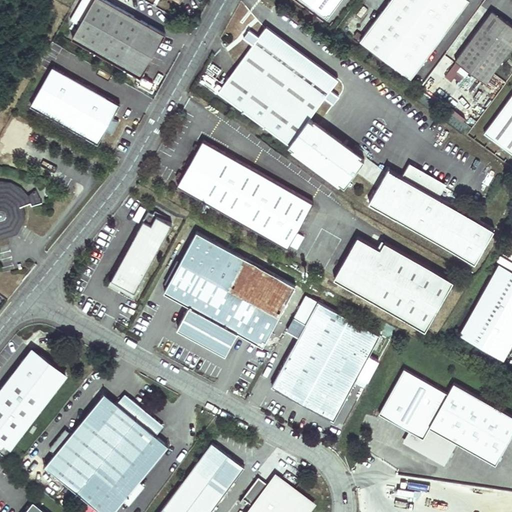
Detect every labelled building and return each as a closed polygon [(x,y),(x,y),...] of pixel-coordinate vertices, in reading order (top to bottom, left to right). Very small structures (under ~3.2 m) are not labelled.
[(100,0),(91,0),(70,38),(137,77),(162,34),(100,0)] [(297,0),(325,19),(338,0),(297,0)] [(351,37),(408,78),(465,0),(387,0),(360,37),(354,33),(351,37)] [(491,10),(489,12),(502,21),(507,21),(491,10)] [(489,12),(454,61),(455,61),(461,66),(484,83),(511,44),(511,25),(507,21),(502,21),(489,12)] [(269,26),(265,31),(336,84),(339,79),(269,26)] [(265,31),(220,91),(290,144),(289,146),(344,187),(365,160),(310,119),(336,84),(265,31)] [(455,61),(443,77),(450,82),(461,66),(455,61)] [(116,104),(49,68),(28,106),(94,142),(116,104)] [(511,91),(481,134),(511,156),(511,91)] [(27,143),(33,127),(12,119),(5,135),(27,143)] [(203,139),(177,185),(287,248),(289,244),(297,248),(304,236),(296,232),(314,201),(203,139)] [(441,185),(408,166),(403,176),(389,168),(369,203),(475,263),(495,228),(436,195),(441,185)] [(0,236),(12,232),(21,218),(17,207),(27,204),(29,206),(37,203),(33,191),(25,196),(17,189),(7,183),(0,181),(0,236)] [(172,223),(149,210),(118,266),(124,269),(118,281),(125,285),(126,282),(131,284),(129,288),(135,291),(172,223)] [(194,231),(162,291),(187,305),(175,327),(224,354),(236,331),(260,345),(293,284),(194,231)] [(358,235),(334,277),(426,330),(454,280),(385,241),(381,248),(358,235)] [(124,269),(118,266),(112,278),(118,281),(124,269)] [(458,338),(502,362),(511,345),(511,274),(498,266),(458,338)] [(367,355),(378,335),(304,295),(292,318),(304,324),(270,386),(332,419),(356,375),(366,381),(377,360),(367,355)] [(68,373),(33,346),(24,358),(25,357),(26,356),(27,356),(29,355),(30,354),(32,354),(33,353),(35,353),(36,353),(39,354),(40,354),(42,354),(44,355),(46,356),(66,376),(68,373)] [(66,376),(46,356),(44,355),(42,354),(40,354),(39,354),(36,353),(35,353),(33,353),(32,354),(30,354),(29,355),(27,356),(26,356),(25,357),(24,358),(19,365),(23,368),(17,374),(14,371),(0,389),(0,437),(12,447),(66,376)] [(23,368),(19,365),(14,371),(17,374),(23,368)] [(511,431),(511,416),(452,383),(446,394),(402,369),(377,413),(408,430),(401,442),(443,465),(456,442),(494,463),(511,431)] [(54,455),(44,467),(99,511),(115,511),(124,501),(131,506),(147,486),(140,481),(169,445),(157,435),(165,425),(126,393),(117,403),(105,393),(71,434),(66,429),(48,450),(54,455)] [(209,442),(157,511),(208,511),(241,467),(209,442)] [(411,473),(376,492),(387,511),(417,511),(429,506),(411,473)] [(277,475),(275,477),(270,485),(258,476),(242,497),(254,506),(249,511),(307,511),(314,502),(299,491),(277,475)] [(47,511),(34,501),(24,511),(47,511)]
